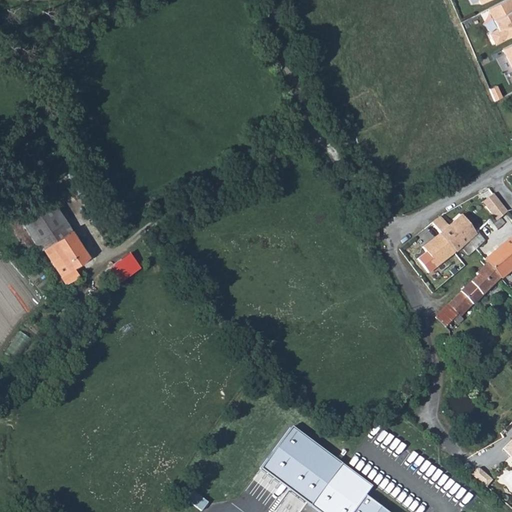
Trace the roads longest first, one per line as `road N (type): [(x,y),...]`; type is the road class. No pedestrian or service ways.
road 1 (residential): [(326,135),(97,264)]
road 2 (residential): [(511,163),(394,236)]
